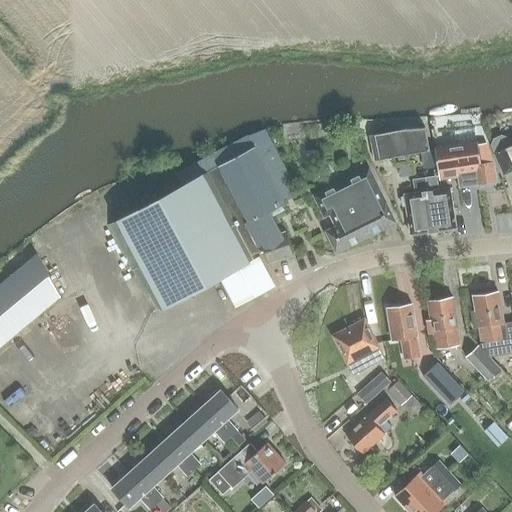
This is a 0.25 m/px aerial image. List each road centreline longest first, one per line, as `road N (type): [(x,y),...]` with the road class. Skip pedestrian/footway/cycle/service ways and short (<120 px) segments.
road 1 (residential): [(37,511),(102,445),(266,308)]
road 2 (residential): [(511,245),(354,264),(266,308)]
road 3 (residential): [(369,511),(305,438),(266,308)]
